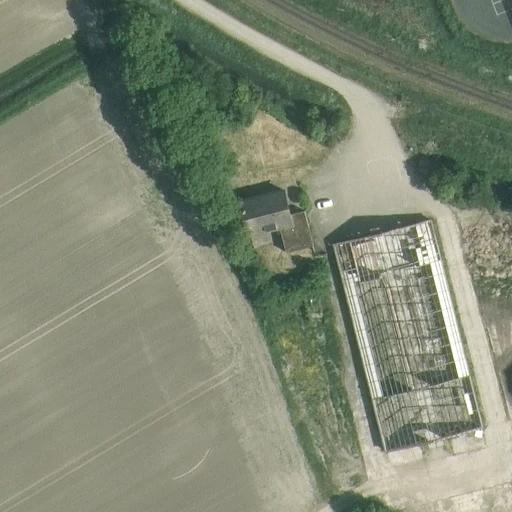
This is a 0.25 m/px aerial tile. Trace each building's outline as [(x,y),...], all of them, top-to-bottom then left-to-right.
[(290,214),(284,190),(240,201),(248,234),(279,226),(286,252),(313,245),(304,210),(290,214)] [(511,214),(500,217),(511,274),(511,214)] [(313,469),(483,426),(431,219),(334,244),(340,268),(267,287),(313,469)] [(428,510),(452,506),(448,483),(424,487),(428,510)] [(483,511),(476,494),(461,499),(465,511),(483,511)]
